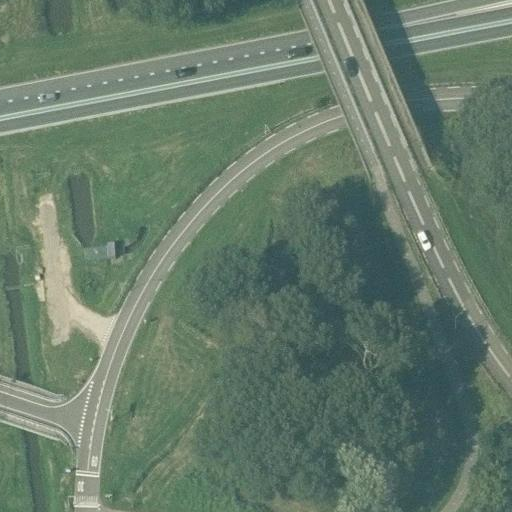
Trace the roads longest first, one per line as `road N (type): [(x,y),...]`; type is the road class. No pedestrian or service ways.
road 1 (tertiary): [(92,428),(128,317),(198,211),(282,142),(341,115),(402,102)]
road 2 (tertiary): [(511,381),(437,257),(329,0)]
road 3 (trunk): [(0,118),(317,58)]
road 4 (trunk): [(317,58),(511,21)]
road 5 (trunk): [(483,0),(423,13),(317,58)]
road 6 (track): [(14,0),(20,33),(42,45),(77,36),(83,0)]
